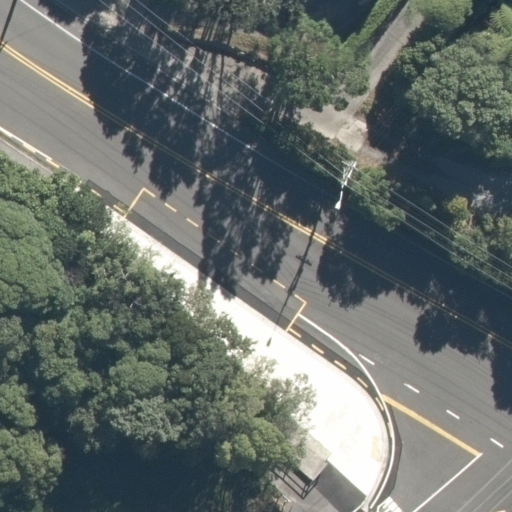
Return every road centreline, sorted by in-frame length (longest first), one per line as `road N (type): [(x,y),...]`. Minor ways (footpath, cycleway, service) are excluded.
road 1 (residential): [(511,360),(249,207),(0,45)]
road 2 (residential): [(511,425),(410,511)]
